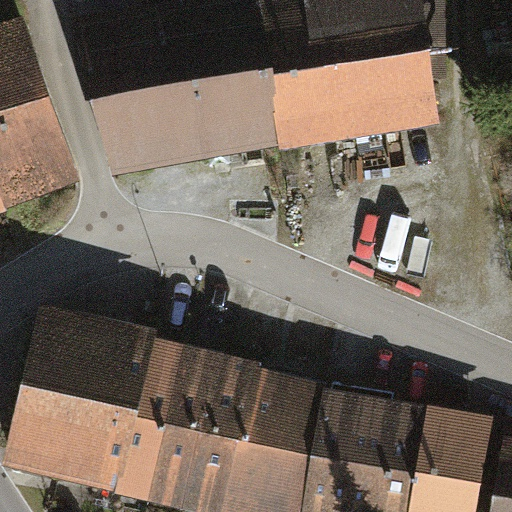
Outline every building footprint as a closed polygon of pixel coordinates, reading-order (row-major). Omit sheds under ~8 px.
[(257,10),(281,146),(433,119),(427,81),(444,78),(442,0),(307,0),(308,1),(257,10)] [(281,146),(257,10),(256,2),(182,15),(181,10),(84,26),(109,175),(281,146)] [(0,212),(78,184),(21,26),(0,33),(0,212)] [(157,339),(45,315),(12,464),(122,493),(155,346),(157,339)] [(262,371),(155,346),(122,493),(209,511),(226,511),(260,376),(262,371)] [(302,511),(330,391),(260,376),(226,511),(302,511)] [(470,511),(484,422),(331,399),(314,511),(470,511)] [(497,511),(511,511),(511,445),(508,445),(497,511)]
